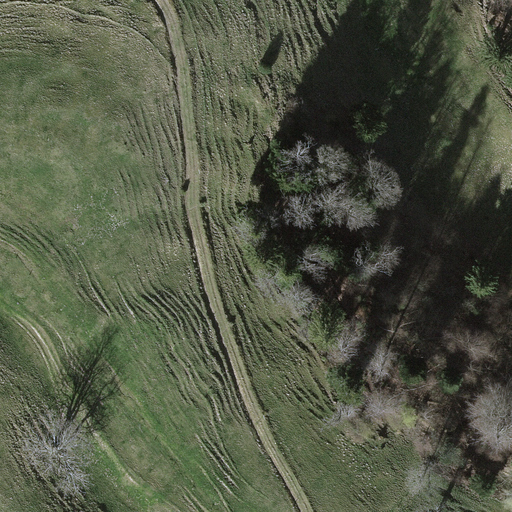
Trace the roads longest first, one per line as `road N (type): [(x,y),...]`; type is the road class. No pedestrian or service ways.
road 1 (track): [(160,0),(182,70),(194,224),(219,319),(263,434),(306,511)]
road 2 (track): [(375,0),(411,130),(511,289)]
